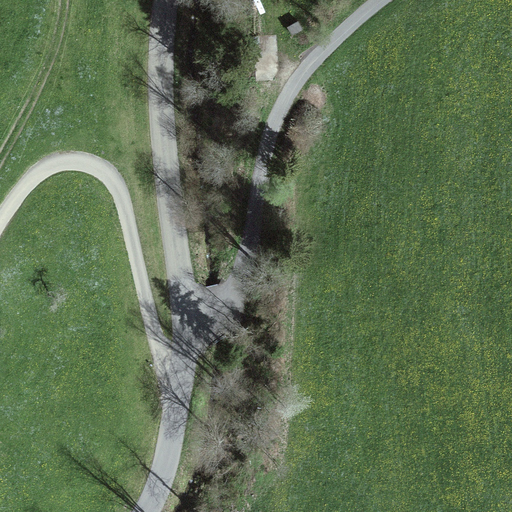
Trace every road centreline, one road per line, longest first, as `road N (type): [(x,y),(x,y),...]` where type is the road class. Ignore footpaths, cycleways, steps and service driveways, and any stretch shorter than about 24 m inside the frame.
road 1 (unclassified): [(144,511),(173,431),(185,310),(164,174),(165,0)]
road 2 (track): [(380,0),(314,61),(274,122),(235,292),(185,310)]
